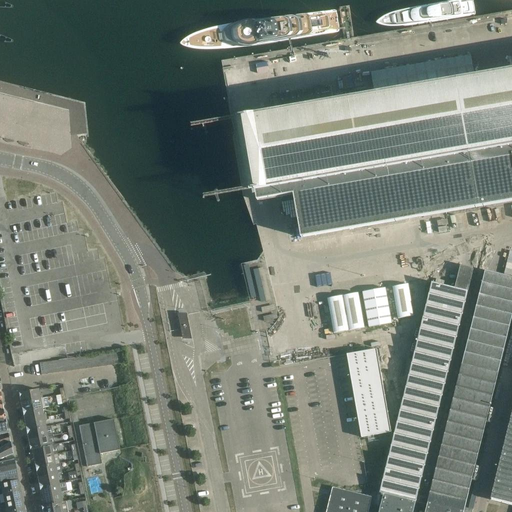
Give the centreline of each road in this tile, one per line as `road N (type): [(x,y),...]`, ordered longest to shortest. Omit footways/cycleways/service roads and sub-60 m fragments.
road 1 (residential): [(185,511),(135,268),(72,181),(0,157)]
road 2 (unknown): [(257,377),(302,365),(334,376),(346,468),(305,470)]
road 3 (residential): [(32,511),(9,384)]
